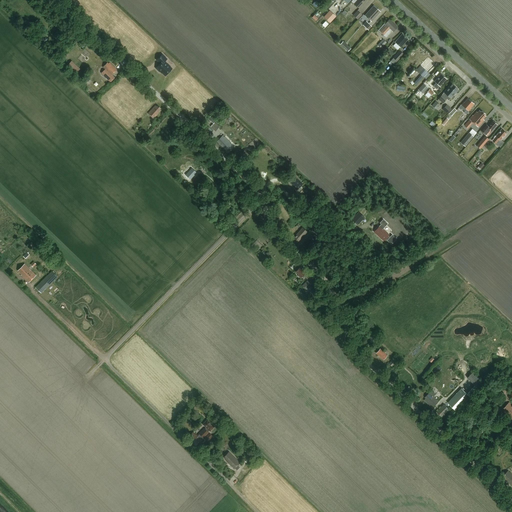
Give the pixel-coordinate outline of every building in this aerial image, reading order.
[(357,0),(352,0),(351,1),(354,4),(355,4),(360,8),(367,0),(357,0),(358,0),(357,0)] [(372,22),(381,12),(374,6),(365,16),(372,22)] [(357,11),(353,15),(358,20),(362,15),(357,11)] [(397,27),(389,19),(385,24),(384,23),(378,30),(386,37),(392,30),(393,31),(397,27)] [(369,30),(372,26),(366,21),(363,25),(369,30)] [(408,39),(402,33),(395,41),(401,47),(408,39)] [(383,39),(378,45),(381,48),(387,42),(383,39)] [(351,48),(343,41),(340,44),(348,51),(351,48)] [(403,53),(400,50),(393,58),(390,61),(394,64),(403,53)] [(160,63),(156,68),(159,71),(160,70),(165,75),(172,69),(164,62),(167,59),(162,54),(157,60),(160,63)] [(427,59),(421,66),(427,71),(433,64),(427,59)] [(67,65),(75,73),(80,68),(72,61),(67,65)] [(107,63),(103,67),(105,69),(102,73),(111,82),(115,78),(112,75),(117,69),(109,63),(108,64),(107,63)] [(423,76),(427,71),(421,66),(417,71),(423,76)] [(438,89),(447,79),(442,74),(435,81),(437,83),(434,86),(438,89)] [(416,85),(423,77),(421,75),(414,83),(416,85)] [(423,94),(429,88),(424,84),(419,90),(423,94)] [(449,100),(459,90),(453,84),(451,86),(450,86),(442,94),(449,100)] [(434,93),(429,89),(427,92),(425,95),(428,98),(430,95),(431,96),(434,93)] [(471,108),(474,104),(468,99),(465,102),(464,102),(461,105),(459,107),(461,110),(464,107),(466,109),(464,112),(466,114),(469,111),(468,111),(471,108)] [(447,113),(451,108),(446,104),(442,109),(447,113)] [(153,118),(161,111),(159,109),(160,109),(157,106),(156,107),(155,105),(148,113),(153,118)] [(483,119),(486,116),(484,115),(485,114),(482,111),(481,112),(480,111),(478,113),(477,113),(470,119),(479,127),(484,120),(483,119)] [(448,119),(446,117),(438,126),(441,128),(443,125),(448,119)] [(487,125),(482,131),(487,136),(498,124),(494,121),(489,126),(487,125)] [(211,127),(215,131),(219,126),(215,122),(211,127)] [(502,139),(507,133),(502,129),(493,140),(501,147),(505,142),(502,139)] [(465,146),(474,136),(469,132),(460,142),(465,146)] [(228,151),(233,146),(222,135),(216,141),(227,151),(228,150),(228,151)] [(486,136),(477,145),(480,149),(489,139),(486,136)] [(297,190),(302,184),(295,177),(294,178),(293,177),(290,180),(291,181),(290,183),(297,190)] [(235,202),(244,193),(243,192),(244,190),(238,185),(234,190),(235,190),(229,197),(235,202)] [(364,217),(359,212),(354,217),(360,222),(364,217)] [(318,238),(321,234),(314,227),(310,231),(318,238)] [(384,241),(389,235),(380,227),(379,228),(378,227),(374,232),(384,241)] [(298,241),(307,231),(303,228),(294,237),(298,241)] [(29,282),(36,275),(24,264),(19,269),(21,270),(19,272),(23,275),(22,276),(29,282)] [(299,269),(296,272),(299,275),(298,276),(302,280),(305,277),(307,279),(310,277),(305,273),(302,270),(301,271),(299,269)] [(52,271),(35,287),(41,293),(58,277),(52,271)] [(306,289),(311,284),(307,280),(302,285),(306,289)] [(298,292),(302,296),(302,297),(304,299),(305,299),(307,296),(300,289),(298,292)] [(383,360),(387,356),(380,348),(376,353),(383,360)] [(479,388),(484,382),(473,372),(468,377),(479,388)] [(499,390),(504,395),(507,391),(502,387),(499,390)] [(461,388),(448,403),(452,407),(457,411),(470,397),(461,388)] [(435,395),(431,391),(425,397),(426,398),(424,400),(432,407),(439,401),(434,396),(435,395)] [(511,419),(511,405),(509,402),(503,408),(505,410),(503,411),(511,419)] [(444,404),(437,412),(442,417),(452,407),(448,403),(445,405),(444,404)] [(215,426),(207,419),(202,424),(210,431),(215,426)] [(190,437),(189,439),(191,442),(192,441),(195,443),(194,444),(196,446),(208,433),(204,428),(197,435),(193,432),(189,436),(190,437)] [(204,439),(207,442),(212,436),(209,433),(204,439)] [(229,451),(224,456),(225,457),(224,458),(227,460),(226,461),(234,469),(235,468),(236,469),(238,467),(237,466),(240,463),(229,451)] [(246,463),(251,457),(249,454),(243,460),(246,463)]
